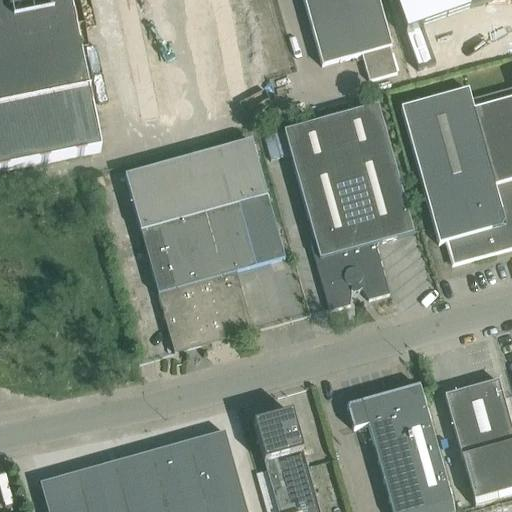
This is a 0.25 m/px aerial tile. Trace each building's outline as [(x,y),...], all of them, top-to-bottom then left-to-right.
[(93,0),(0,0),(0,50),(9,169),(104,150),(93,0)] [(229,0),(157,0),(164,93),(150,94),(153,136),(272,102),(267,83),(253,87),(229,0)] [(301,0),(321,69),(361,58),(368,84),(396,76),(389,51),(391,50),(377,0),(301,0)] [(511,0),(395,0),(393,1),(419,75),(511,41),(511,0)] [(251,39),(254,54),(282,48),(279,33),(251,39)] [(511,103),(511,101),(473,112),(467,92),(400,111),(439,247),(446,245),(453,268),(511,251),(511,103)] [(378,108),(284,133),(314,244),(310,245),(329,314),(350,308),(350,307),(351,295),(361,293),(368,303),(389,298),(375,247),(413,237),(378,108)] [(174,357),(176,356),(174,351),(186,348),(187,352),(200,348),(199,344),(249,331),(250,336),(252,335),(236,276),(284,263),(251,143),(124,178),(174,357)] [(511,433),(498,383),(444,398),(475,509),(511,498),(511,433)] [(453,511),(419,389),(413,390),(346,409),(353,433),(367,429),(390,511),(453,511)] [(292,415),(253,426),(264,465),(303,455),(292,415)] [(245,511),(224,435),(39,487),(46,511),(245,511)] [(318,511),(303,455),(264,465),(276,511),(318,511)]
